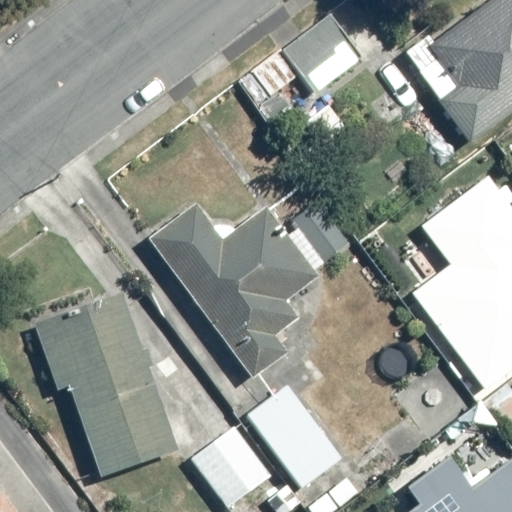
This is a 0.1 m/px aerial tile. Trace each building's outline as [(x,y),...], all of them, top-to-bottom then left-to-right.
[(428,97),(462,138),(511,102),(511,0),(479,0),(423,42),(450,82),(428,97)] [(328,16),(281,49),(237,81),(290,156),(312,140),(318,149),(340,133),(314,96),(361,63),(328,16)] [(186,203),(141,235),(243,374),(278,352),(266,335),(289,315),(277,297),(309,272),(256,205),(212,236),(186,203)] [(63,387),(90,475),(170,448),(117,290),(28,322),(51,392),(63,387)] [(339,462),(285,387),(245,416),(300,491),(339,462)] [(270,479),(232,428),(189,460),(227,511),(270,479)] [(406,503),(392,511),(511,511),(511,466),(504,456),(464,483),(439,453),(394,485),(406,503)] [(0,511),(12,511),(0,497),(0,511)]
